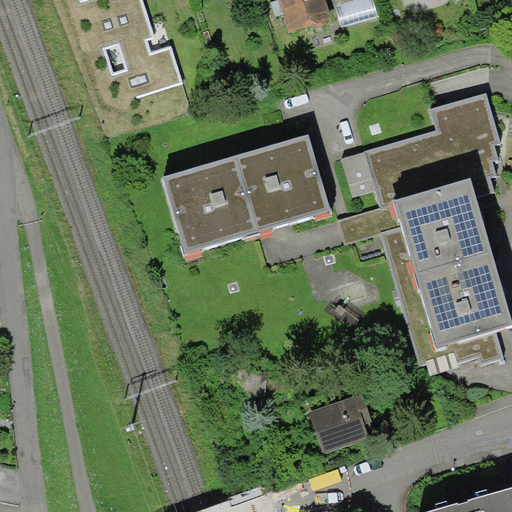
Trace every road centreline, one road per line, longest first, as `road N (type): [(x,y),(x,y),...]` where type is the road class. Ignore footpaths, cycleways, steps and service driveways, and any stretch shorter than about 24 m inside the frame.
road 1 (residential): [(0,156),(34,511)]
road 2 (residential): [(511,422),(370,474)]
